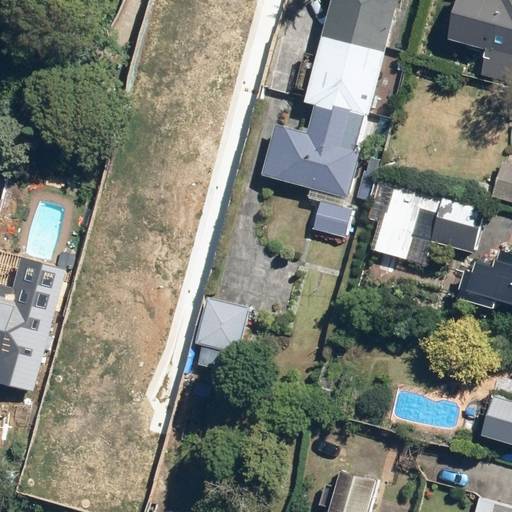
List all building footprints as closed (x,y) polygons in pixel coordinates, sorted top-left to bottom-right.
[(405,0),(343,0),(322,94),(330,96),(323,125),(289,117),(276,171),(328,183),(318,225),(352,232),(372,143),(405,0)] [(511,0),(474,0),(466,40),(499,48),(493,71),(511,75),(511,0)] [(182,277),(197,281),(208,234),(177,226),(190,171),(132,157),(119,210),(112,208),(81,335),(132,347),(142,303),(131,300),(135,287),(177,297),(182,277)] [(511,157),(509,157),(501,193),(511,195),(511,157)] [(507,210),(453,197),(444,236),(483,246),(470,299),(505,307),(508,293),(511,293),(511,251),(498,248),(507,210)] [(11,280),(0,277),(0,354),(37,363),(55,290),(11,280)] [(230,296),(217,293),(203,362),(241,370),(255,301),(230,296)] [(511,389),(507,388),(497,430),(511,433),(511,389)] [(154,476),(167,422),(124,412),(112,467),(154,476)] [(363,441),(358,458),(342,511),(412,511),(427,459),(363,441)] [(511,511),(511,469),(473,458),(465,485),(488,492),(481,511),(511,511)]
